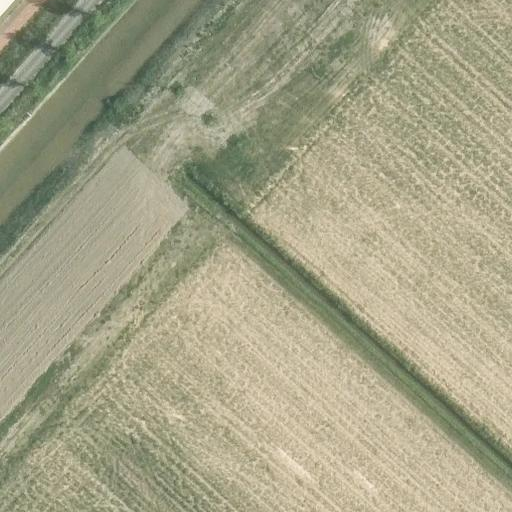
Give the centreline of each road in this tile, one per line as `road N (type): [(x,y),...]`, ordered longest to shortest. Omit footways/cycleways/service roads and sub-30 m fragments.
road 1 (unknown): [(0,336),(293,0)]
road 2 (unclassified): [(0,102),(91,0)]
